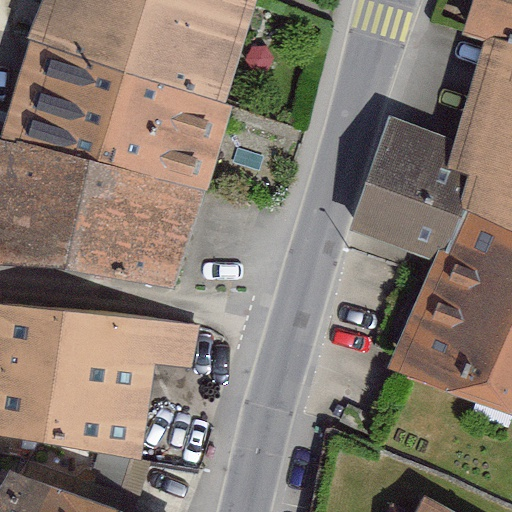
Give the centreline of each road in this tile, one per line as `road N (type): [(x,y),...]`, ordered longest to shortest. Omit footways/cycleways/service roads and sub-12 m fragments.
road 1 (secondary): [(390,0),(291,318)]
road 2 (residential): [(291,318),(0,295)]
road 3 (secondary): [(291,318),(241,511)]
